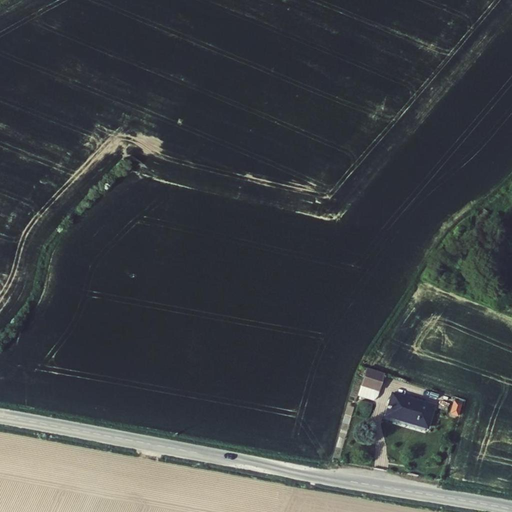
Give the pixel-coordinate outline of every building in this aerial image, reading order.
[(481,209),(470,227),(476,229),(487,213),(481,209)] [(384,378),(366,374),(362,391),(380,396),(384,378)] [(380,396),(362,391),(359,400),(375,404),(380,396)] [(394,398),(388,419),(428,430),(434,409),(394,398)] [(457,403),(453,415),(461,417),(464,405),(457,403)] [(166,471),(155,467),(146,487),(151,490),(146,502),(152,505),(166,471)]
